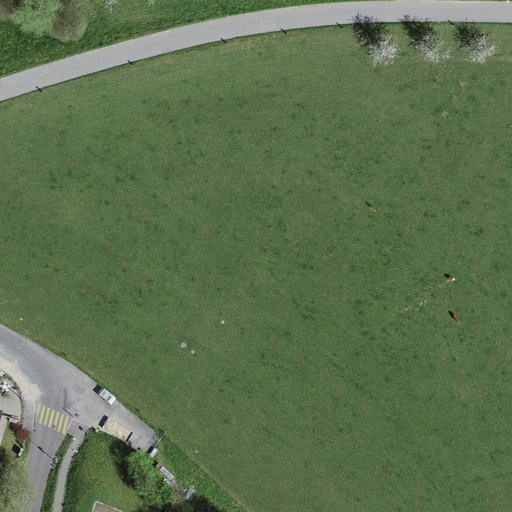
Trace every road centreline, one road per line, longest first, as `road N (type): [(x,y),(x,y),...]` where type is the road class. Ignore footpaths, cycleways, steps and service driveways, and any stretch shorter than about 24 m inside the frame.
road 1 (unclassified): [(0,86),(231,26),(511,17)]
road 2 (residential): [(27,511),(53,394),(45,370),(0,339)]
